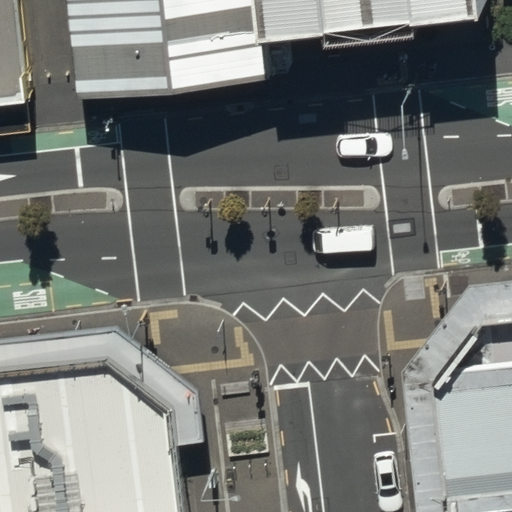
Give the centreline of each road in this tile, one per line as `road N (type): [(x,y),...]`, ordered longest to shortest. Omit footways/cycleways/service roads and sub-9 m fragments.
road 1 (secondary): [(0,175),(511,135)]
road 2 (secondary): [(511,224),(296,246),(0,261)]
